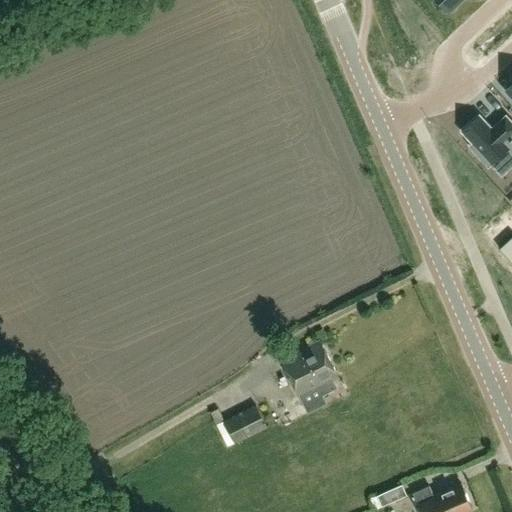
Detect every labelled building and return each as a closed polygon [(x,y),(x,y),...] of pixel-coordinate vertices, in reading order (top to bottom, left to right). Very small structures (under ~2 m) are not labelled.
[(438,0),(449,11),(460,0),(438,0)] [(480,115),(462,131),(473,143),(470,146),(488,166),(490,164),(508,148),(511,152),(511,121),(510,119),(504,124),(501,120),(492,128),(480,115)] [(511,236),(499,248),(511,262),(511,236)] [(299,396),(338,376),(320,340),(281,359),(299,396)] [(256,404),(223,421),(234,442),(267,426),(256,404)] [(85,511),(103,511),(111,507),(96,480),(75,494),(85,511)] [(382,506),(407,494),(402,483),(377,495),(382,506)] [(460,511),(471,507),(461,484),(434,495),(429,485),(413,492),(421,511),(460,511)]
